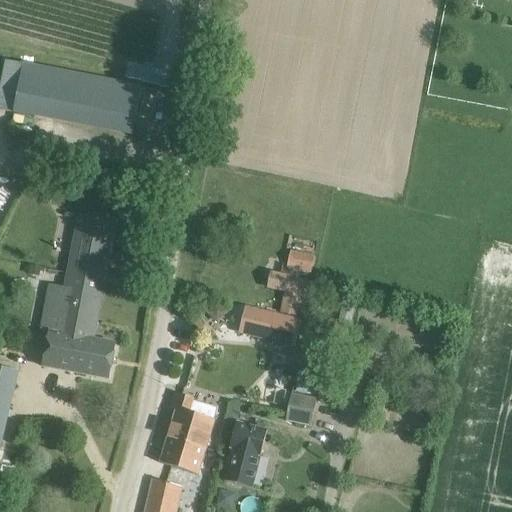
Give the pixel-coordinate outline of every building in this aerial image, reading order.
[(0,95),(0,109),(14,112),(133,135),(143,87),(7,60),(0,95)] [(109,379),(116,344),(91,340),(93,329),(96,329),(115,226),(80,219),(61,320),(52,318),(43,366),(109,379)] [(313,274),(317,258),(293,252),(289,268),(313,274)] [(39,275),(41,267),(31,265),(29,273),(39,275)] [(277,313),(304,319),(311,283),(285,278),(277,313)] [(262,313),(256,339),(296,348),(302,323),(262,313)] [(304,337),(296,371),(323,377),(330,342),(304,337)] [(0,368),(0,443),(16,372),(0,368)] [(388,385),(368,381),(367,389),(387,393),(388,385)] [(312,426),(317,399),(292,394),(286,421),(312,426)] [(181,396),(169,437),(206,448),(214,420),(218,409),(193,401),(194,400),(181,396)] [(378,401),(375,415),(388,418),(391,405),(378,401)] [(25,420),(23,439),(58,442),(60,423),(25,420)] [(233,452),(225,482),(252,489),(268,435),(237,426),(229,451),(233,452)] [(169,437),(161,464),(198,474),(206,448),(169,437)] [(176,511),(182,488),(154,481),(146,511),(176,511)]
